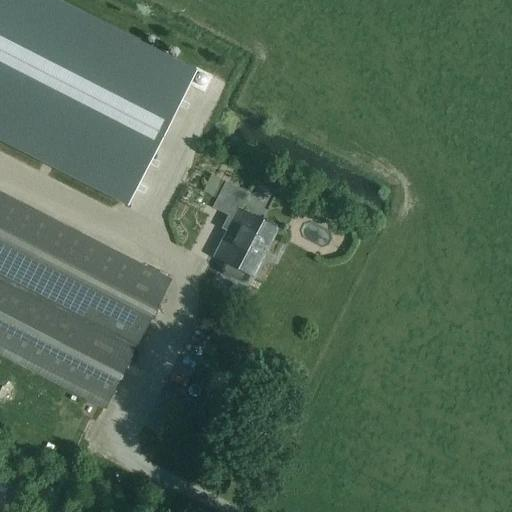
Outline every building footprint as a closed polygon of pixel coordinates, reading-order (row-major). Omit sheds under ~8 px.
[(0,0),(0,136),(128,202),(194,71),(110,29),(109,31),(47,0),(0,0)] [(164,134),(146,169),(171,181),(189,147),(164,134)] [(278,232),(278,231),(240,211),(248,195),(225,183),(212,208),(233,219),(214,257),(254,278),(255,277),(254,276),(276,231),(278,232)] [(0,192),(0,279),(134,347),(169,279),(0,192)] [(0,355),(103,408),(134,347),(0,279),(0,355)]
